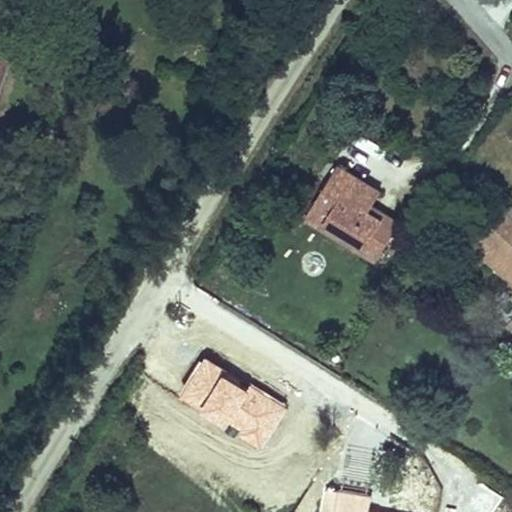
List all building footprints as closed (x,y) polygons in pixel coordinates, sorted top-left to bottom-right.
[(0,84),(13,50),(0,43),(0,84)] [(16,147),(0,141),(0,167),(7,171),(16,147)] [(383,191),(340,165),(318,201),(333,210),(326,221),(340,230),(338,235),(380,260),(402,222),(386,212),(382,217),(371,210),(383,191)] [(511,200),(508,197),(501,205),(511,214),(511,200)] [(318,201),(308,217),(338,235),(340,230),(326,221),(333,210),(318,201)] [(483,230),(477,235),(511,266),(511,310),(507,315),(511,319),(511,214),(501,205),(491,217),(484,211),(473,222),(483,230)] [(511,266),(477,235),(461,250),(473,261),(484,250),(511,277),(511,266)] [(232,424),(253,432),(260,413),(239,406),(232,424)] [(470,511),(496,511),(506,497),(483,483),(466,509),(470,511)] [(335,511),(339,490),(325,487),(320,511),(335,511)] [(371,495),(339,490),(335,511),(383,511),(369,510),(371,495)]
